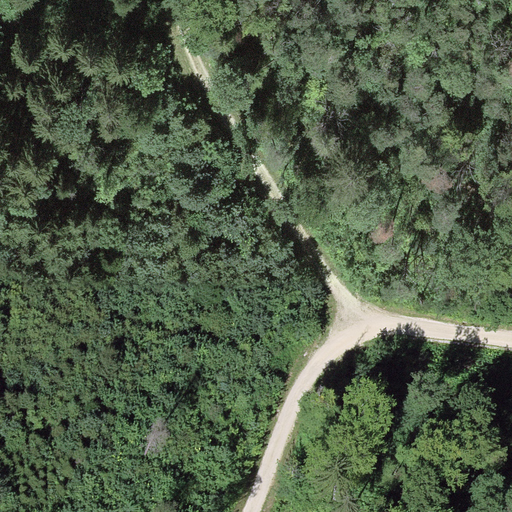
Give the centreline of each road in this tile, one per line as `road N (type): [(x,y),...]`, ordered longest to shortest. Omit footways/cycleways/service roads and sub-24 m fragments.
road 1 (track): [(177,0),(188,57),(284,218),(364,327)]
road 2 (track): [(511,342),(404,323),(364,327),(336,343),(284,416),(244,511)]
